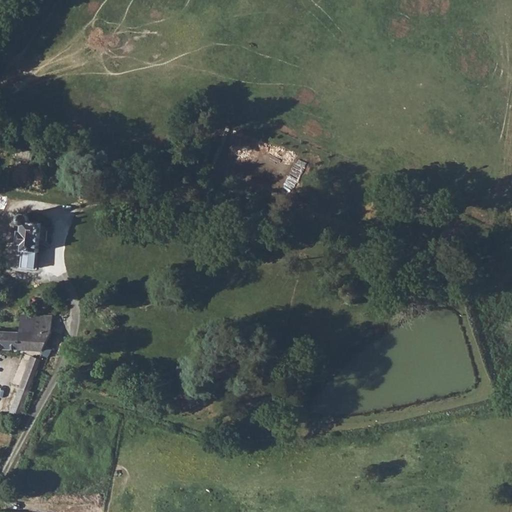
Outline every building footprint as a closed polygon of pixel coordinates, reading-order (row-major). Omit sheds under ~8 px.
[(23,246),(23,252),(40,253),(41,242),(50,243),(51,230),(54,227),(52,225),(48,227),(43,227),(43,223),(27,220),(23,215),(17,214),(13,219),(13,224),(18,228),(18,245),(23,246)] [(459,232),(422,256),(429,266),(466,242),(459,232)] [(458,285),(450,271),(443,276),(449,285),(451,290),(458,285)] [(22,317),(22,333),(55,334),(55,318),(22,317)] [(0,349),(21,351),(22,333),(0,331),(0,349)] [(22,333),(21,351),(43,351),(55,334),(22,333)] [(43,359),(40,358),(29,352),(12,386),(25,393),(43,359)] [(2,434),(8,435),(13,437),(18,420),(16,420),(7,417),(6,420),(0,418),(0,435),(1,436),(2,434)]
